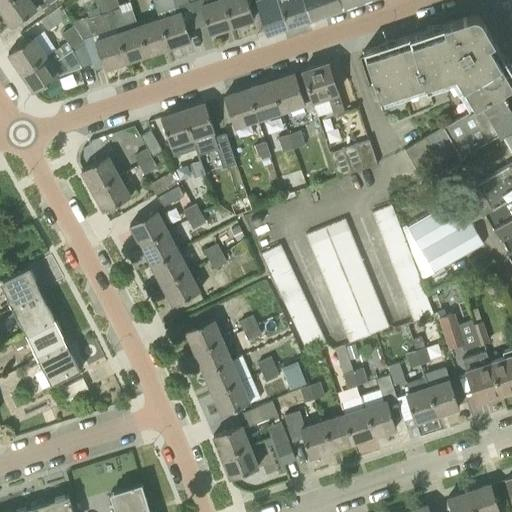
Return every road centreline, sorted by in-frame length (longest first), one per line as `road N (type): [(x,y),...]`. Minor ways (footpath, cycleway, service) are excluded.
road 1 (residential): [(23,130),(434,0)]
road 2 (residential): [(168,411),(23,130)]
road 3 (residential): [(303,511),(511,440)]
road 4 (residential): [(0,466),(168,411)]
